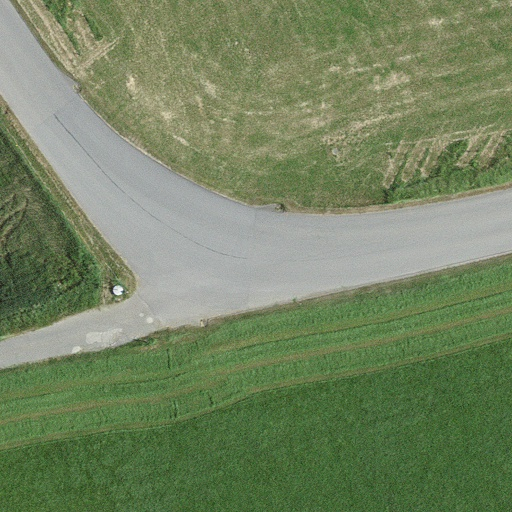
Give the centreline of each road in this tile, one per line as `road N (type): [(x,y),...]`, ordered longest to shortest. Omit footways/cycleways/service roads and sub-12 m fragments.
road 1 (unclassified): [(241,279),(175,238),(108,169),(0,29)]
road 2 (unclassified): [(511,212),(241,279)]
road 3 (unclassified): [(0,353),(203,303),(241,279)]
